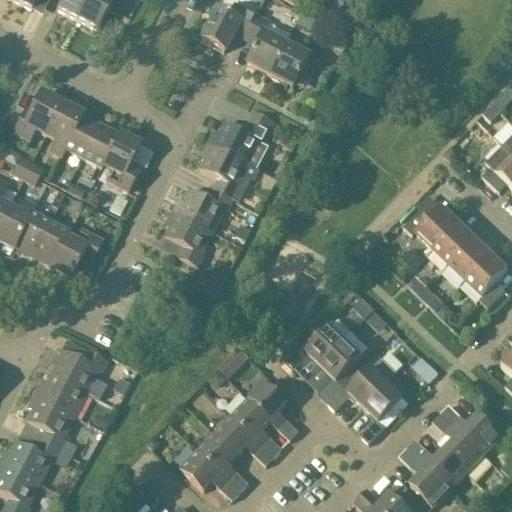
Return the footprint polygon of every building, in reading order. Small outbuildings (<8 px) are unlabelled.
[(14,0),(12,4),(31,14),(38,0),(50,0),(51,0),(14,0)] [(66,0),(59,15),(78,26),(91,0),(66,0)] [(105,0),(91,0),(78,26),(98,36),(108,16),(118,22),(130,0),(128,0),(115,0),(113,4),(105,0)] [(233,6),(227,19),(216,14),(200,44),(224,56),(232,40),(243,45),(257,18),(233,6)] [(301,16),(295,27),(309,35),(315,24),(301,16)] [(269,25),(257,18),(243,45),(254,51),(245,68),(268,80),(284,50),(262,38),(269,25)] [(331,45),(333,51),(339,54),(343,53),(348,43),(335,37),(331,45)] [(308,62),(284,50),(268,80),(292,92),(294,88),(304,94),(318,68),(307,63),(308,62)] [(44,142),(61,110),(40,99),(31,117),(26,114),(13,139),(28,147),(33,137),(44,142)] [(500,101),(493,109),(501,116),(509,109),(500,101)] [(493,109),(483,119),(491,127),(501,116),(493,109)] [(61,110),(44,142),(55,148),(50,158),(60,163),(64,156),(80,125),(82,121),(61,110)] [(247,128),(268,138),(273,128),(252,117),(247,128)] [(80,125),(64,156),(81,165),(97,134),(80,125)] [(262,150),(268,138),(247,128),(242,138),(224,128),(216,144),(210,141),(206,149),(247,171),(259,148),(262,150)] [(116,144),(97,134),(81,165),(99,175),(101,172),(116,144)] [(116,144),(101,172),(112,177),(106,187),(126,198),(139,173),(130,168),(139,151),(118,140),(116,144)] [(207,161),(199,176),(216,185),(210,195),(229,205),(234,195),(242,200),(251,184),(242,180),(247,171),(206,149),(201,158),(207,161)] [(486,167),(492,173),(484,182),(501,198),(510,189),(511,191),(511,157),(504,150),(486,167)] [(19,162),(14,172),(25,178),(31,167),(19,162)] [(43,174),(31,167),(25,178),(38,184),(43,174)] [(25,178),(14,172),(11,179),(22,185),(25,178)] [(38,184),(25,178),(22,185),(34,191),(38,184)] [(79,191),(75,199),(80,202),(84,194),(79,191)] [(175,209),(170,217),(211,238),(224,214),(228,216),(233,207),(229,205),(210,195),(205,204),(188,196),(180,211),(175,209)] [(7,213),(0,226),(0,250),(11,256),(14,251),(30,221),(34,213),(24,208),(18,219),(7,213)] [(443,211),(431,224),(422,215),(405,232),(415,242),(418,238),(434,254),(459,227),(443,211)] [(172,228),(163,244),(181,253),(176,263),(197,274),(203,263),(200,261),(211,238),(170,217),(166,225),(172,228)] [(30,221),(14,251),(31,260),(47,230),(30,221)] [(459,227),(434,254),(451,270),(476,243),(459,227)] [(47,230),(31,260),(50,270),(64,243),(66,239),(47,230)] [(50,270),(47,275),(68,286),(78,268),(87,273),(100,248),(80,237),(74,248),(64,243),(50,270)] [(492,259),(476,243),(451,270),(467,285),(492,259)] [(492,259),(467,285),(484,302),(481,305),(490,314),(506,297),(497,288),(510,275),(492,259)] [(416,281),(408,289),(420,302),(428,293),(416,281)] [(428,293),(420,302),(425,306),(428,309),(436,316),(440,312),(444,308),(433,298),(428,293)] [(360,301),(343,319),(374,350),(391,332),(360,301)] [(301,351),(285,369),(293,377),(309,360),(322,373),(354,339),(338,323),(330,333),(307,357),(301,351)] [(334,384),(318,400),(328,409),(356,380),(350,374),(361,362),(370,353),(354,339),(322,373),(334,384)] [(238,352),(218,373),(229,384),(250,363),(238,352)] [(58,365),(50,380),(85,399),(86,398),(99,405),(106,390),(93,383),(97,377),(101,379),(107,367),(86,356),(81,366),(57,354),(53,362),(58,365)] [(418,361),(409,373),(428,387),(437,376),(418,361)] [(356,380),(328,409),(336,417),(352,401),(365,413),(392,385),(397,380),(395,379),(396,377),(382,364),(373,374),(362,385),(356,380)] [(37,392),(33,401),(73,422),(85,399),(50,380),(42,395),(37,392)] [(377,425),(361,441),(370,450),(371,450),(387,433),(386,432),(380,427),(404,403),(407,399),(392,385),(365,413),(377,425)] [(249,406),(272,428),(292,447),(300,438),(280,420),(289,411),(265,389),(249,406)] [(33,411),(25,427),(44,437),(38,447),(56,456),(62,445),(73,422),(33,401),(29,409),(33,411)] [(249,406),(232,423),(275,464),(283,456),(263,438),(272,428),(249,406)] [(477,421),(478,422),(470,431),(448,411),(441,419),(485,461),(502,444),(500,442),(507,434),(485,413),(477,421)] [(485,461),(441,419),(433,427),(454,447),(445,456),(468,479),(485,461)] [(232,423),(216,441),(239,463),(247,454),(267,473),(275,464),(232,423)] [(216,441),(199,458),(241,499),(250,491),(230,472),(239,463),(216,441)] [(415,446),(407,454),(452,496),(468,479),(445,456),(436,466),(415,446)] [(2,460),(0,464),(0,469),(38,490),(50,466),(65,474),(70,464),(56,456),(38,447),(33,456),(15,447),(7,462),(2,460)] [(436,511),(452,496),(407,454),(399,462),(421,482),(411,492),(432,511),(436,511)] [(241,499),(199,458),(182,477),(204,498),(214,489),(234,508),(241,499)] [(0,499),(9,504),(4,511),(27,511),(38,490),(0,469),(0,499)] [(391,499),(383,508),(368,495),(362,501),(372,511),(404,511),(403,511),(410,504),(396,490),(389,497),(391,499)] [(372,511),(362,501),(355,508),(359,511),(372,511)]
